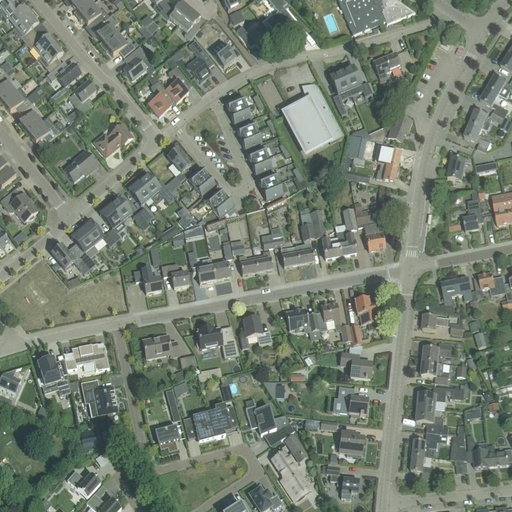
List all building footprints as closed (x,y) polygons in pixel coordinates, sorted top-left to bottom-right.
[(0,0),(0,17),(1,16),(13,6),(8,1),(9,0),(0,0)] [(88,0),(74,0),(77,2),(71,7),(76,13),(74,15),(74,14),(73,15),(77,19),(93,6),(88,0)] [(119,0),(118,0),(114,3),(120,10),(124,6),(119,0)] [(149,0),(155,7),(153,8),(159,17),(170,6),(165,0),(149,0)] [(241,8),(237,0),(228,0),(222,3),(227,14),(241,8)] [(283,9),(287,6),(281,0),(265,0),(277,14),(265,24),(277,38),(294,23),(283,9)] [(415,15),(393,0),(336,0),(353,37),(385,24),(386,27),(415,15)] [(177,28),(191,12),(182,5),(176,11),(170,6),(159,17),(167,23),(169,21),(177,28)] [(23,7),(18,12),(13,6),(1,16),(6,22),(10,19),(17,28),(32,15),(28,10),(27,11),(23,7)] [(103,10),(99,13),(93,6),(77,19),(80,23),(81,23),(81,22),(82,21),(87,27),(93,22),(97,28),(109,18),(103,10)] [(200,20),(191,12),(177,28),(186,35),(184,37),(190,42),(200,31),(194,26),(200,20)] [(238,12),(229,16),(234,26),(243,22),(238,12)] [(37,21),(32,15),(17,28),(14,31),(26,46),(36,37),(37,36),(33,30),(39,26),(35,22),(37,21)] [(109,18),(97,28),(102,33),(96,38),(101,44),(100,46),(99,45),(99,46),(102,50),(109,44),(110,44),(110,43),(118,37),(112,29),(120,23),(113,15),(109,18)] [(274,45),(258,24),(254,27),(254,28),(250,32),(249,31),(246,33),(240,26),(239,27),(241,28),(236,32),(250,50),(255,46),(262,55),(274,45)] [(48,37),(42,42),(37,36),(36,37),(26,46),(31,52),(35,48),(42,57),(57,45),(52,39),(51,41),(48,37)] [(128,41),(124,44),(118,37),(110,43),(110,44),(109,44),(102,50),(106,54),(106,53),(108,52),(113,58),(118,53),(123,59),(135,50),(128,41)] [(418,38),(410,40),(412,46),(420,43),(418,38)] [(219,39),(207,48),(221,65),(233,55),(219,39)] [(214,66),(195,43),(188,48),(197,59),(186,68),(200,86),(212,76),(208,71),(214,66)] [(42,57),(38,60),(45,69),(50,75),(62,66),(57,60),(63,55),(60,51),(61,50),(57,45),(42,57)] [(141,65),(146,61),(147,60),(147,59),(147,58),(147,57),(140,48),(131,55),(123,62),(128,67),(123,72),(132,84),(133,83),(141,76),(146,72),(141,65)] [(385,75),(389,73),(392,72),(400,69),(394,55),(372,64),(380,83),(387,79),(385,75)] [(511,58),(508,56),(501,69),(511,76),(511,75),(511,58)] [(166,63),(171,72),(168,75),(174,85),(166,92),(174,102),(174,103),(176,105),(188,96),(186,93),(192,88),(176,69),(178,68),(171,59),(166,63)] [(72,66),(68,69),(64,64),(62,66),(50,75),(47,78),(52,84),(57,80),(65,90),(81,77),(72,66)] [(340,72),(351,98),(362,93),(365,99),(372,96),(367,84),(360,87),(352,69),(349,70),(349,69),(340,72)] [(351,98),(340,72),(332,76),(333,77),(330,79),(338,97),(332,99),(337,111),(341,118),(346,115),(341,102),(351,98)] [(10,80),(8,78),(6,75),(0,80),(0,103),(2,105),(15,94),(9,86),(13,83),(10,80)] [(511,83),(510,87),(495,78),(487,90),(499,97),(504,88),(511,92),(511,83)] [(168,107),(174,103),(174,102),(166,92),(158,83),(150,89),(156,99),(148,106),(159,120),(171,110),(168,107)] [(68,100),(75,108),(81,117),(86,113),(94,107),(88,100),(96,94),(88,84),(68,100)] [(312,87),(310,87),(301,89),(304,97),(305,97),(309,103),(285,116),(306,154),(328,143),(329,145),(343,138),(318,91),(317,90),(316,89),(315,88),(312,87)] [(15,94),(2,105),(10,115),(16,110),(20,116),(32,106),(41,98),(45,94),(40,89),(36,92),(27,100),(25,98),(26,96),(20,89),(15,94)] [(494,105),(499,97),(487,90),(480,103),(491,110),(492,109),(496,111),(493,116),(502,120),(505,121),(509,113),(494,105)] [(256,105),(261,103),(257,96),(252,99),(256,105)] [(54,105),(59,102),(55,97),(50,100),(54,105)] [(242,98),(225,105),(230,116),(246,109),(242,98)] [(259,111),(264,109),(261,103),(256,105),(259,111)] [(36,111),(32,106),(20,116),(25,121),(19,126),(27,136),(35,130),(41,124),(35,117),(38,114),(36,111)] [(246,109),(230,116),(234,127),(251,120),(246,109)] [(475,112),(470,126),(482,131),(485,124),(489,126),(492,120),(488,118),(484,116),(475,112)] [(388,139),(391,140),(401,144),(406,131),(408,132),(412,123),(399,118),(395,130),(392,129),(388,139)] [(35,130),(27,136),(35,146),(41,141),(46,147),(61,134),(58,131),(48,119),(41,124),(35,130)] [(269,130),(274,127),(270,121),(265,123),(269,130)] [(511,124),(505,121),(500,130),(507,134),(511,125),(511,124)] [(236,131),(240,142),(257,135),(252,124),(236,131)] [(93,144),(104,158),(110,153),(112,155),(117,151),(115,149),(119,146),(121,149),(133,140),(122,126),(107,138),(104,135),(93,144)] [(479,137),(482,131),(470,126),(464,140),(479,146),(477,151),(486,155),(490,145),(482,142),(484,139),(479,137)] [(71,127),(66,131),(70,135),(75,131),(71,127)] [(272,136),(277,133),(274,127),(269,130),(272,136)] [(257,135),(240,142),(245,152),(261,145),(257,135)] [(354,138),(350,137),(346,158),(362,162),(367,141),(354,138)] [(279,148),(282,155),(287,152),(284,146),(279,148)] [(263,149),(246,156),(251,168),(268,161),(263,149)] [(381,150),(378,165),(380,166),(397,170),(401,154),(389,151),(381,150)] [(169,158),(167,160),(180,175),(175,179),(180,184),(191,175),(187,170),(191,167),(177,151),(175,153),(174,152),(168,157),(169,158)] [(290,158),(287,152),(282,155),(286,161),(290,158)] [(90,172),(96,167),(97,169),(98,168),(85,153),(74,162),(75,164),(64,173),(74,185),(84,177),(86,178),(89,176),(88,175),(89,174),(90,172)] [(448,181),(457,183),(461,184),(464,173),(466,163),(452,160),(448,181)] [(272,171),(268,161),(251,168),(255,178),(272,171)] [(496,165),(475,169),(476,175),(497,171),(496,165)] [(342,172),(341,179),(368,185),(370,178),(346,173),(347,167),(343,166),(342,172)] [(377,175),(376,180),(381,182),(384,183),(394,185),(397,170),(380,166),(379,173),(378,172),(377,175)] [(9,173),(6,169),(0,174),(0,193),(15,180),(9,173)] [(186,181),(194,190),(208,179),(200,170),(186,181)] [(295,178),(300,176),(297,170),(292,172),(295,178)] [(257,182),(262,192),(278,186),(274,175),(257,182)] [(298,185),(303,182),(300,176),(295,178),(298,185)] [(147,177),(138,185),(151,200),(160,192),(147,177)] [(208,179),(194,190),(202,199),(215,188),(208,179)] [(169,184),(165,188),(167,191),(170,194),(174,191),(169,184)] [(154,204),(151,200),(138,185),(128,192),(141,208),(145,205),(148,208),(154,204)] [(266,203),(283,196),(278,186),(262,192),(266,203)] [(5,190),(0,193),(0,194),(3,198),(8,194),(5,190)] [(2,202),(0,203),(9,215),(12,215),(13,215),(14,213),(18,217),(24,225),(28,222),(31,222),(33,220),(33,217),(38,214),(31,206),(32,205),(24,195),(21,198),(15,191),(8,197),(2,202)] [(175,200),(170,195),(170,194),(167,191),(161,196),(169,205),(175,200)] [(170,195),(175,200),(179,196),(175,191),(170,195)] [(226,200),(218,191),(204,202),(212,211),(226,200)] [(497,229),(511,226),(505,197),(491,200),(497,229)] [(185,198),(180,202),(185,207),(189,203),(185,198)] [(119,200),(109,208),(122,224),(131,216),(119,200)] [(226,200),(212,211),(219,221),(233,209),(226,200)] [(268,208),(265,210),(267,217),(287,207),(284,201),(268,208)] [(466,235),(479,232),(478,226),(484,225),(482,214),(480,203),(480,202),(468,204),(469,221),(463,222),(466,235)] [(112,231),(107,235),(115,245),(118,242),(120,240),(117,236),(126,228),(122,224),(109,208),(100,216),(112,231)] [(301,228),(304,242),(315,240),(311,215),(309,209),(299,211),(300,217),(302,228),(301,228)] [(358,230),(363,228),(363,226),(375,224),(381,223),(378,209),(372,211),(370,212),(355,215),(357,226),(358,230)] [(139,215),(147,224),(152,219),(144,210),(139,215)] [(183,210),(177,215),(182,221),(179,223),(184,229),(193,222),(183,210)] [(337,240),(341,259),(356,256),(354,246),(352,237),(351,233),(356,232),(352,211),(343,213),(347,233),(336,235),(337,240)] [(321,213),(311,215),(315,240),(326,238),(322,218),(321,213)] [(198,214),(194,217),(198,223),(202,219),(198,214)] [(141,229),(147,224),(139,215),(133,219),(141,229)] [(224,222),(206,228),(208,234),(226,228),(224,222)] [(109,249),(115,245),(107,235),(103,239),(90,224),(81,232),(93,248),(102,240),(109,249)] [(363,228),(368,254),(385,250),(380,224),(370,226),(363,228)] [(202,228),(184,234),(185,241),(203,237),(202,228)] [(0,230),(0,251),(10,244),(0,230)] [(84,256),(93,248),(81,232),(71,240),(84,256)] [(167,233),(159,238),(163,244),(171,239),(167,233)] [(271,236),(274,249),(284,247),(282,234),(271,236)] [(274,249),(271,236),(261,238),(264,251),(274,249)] [(182,238),(172,240),(173,243),(178,243),(179,247),(184,246),(182,238)] [(325,262),(341,259),(337,240),(322,243),(325,262)] [(222,244),(223,249),(226,263),(232,261),(230,248),(229,243),(222,244)] [(233,258),(244,256),(242,243),(231,245),(233,258)] [(295,248),(297,255),(299,267),(314,264),(312,254),(311,245),(305,246),(295,248)] [(53,254),(51,256),(65,272),(74,263),(61,248),(59,249),(58,248),(52,253),(53,254)] [(157,249),(150,252),(152,259),(159,257),(157,249)] [(283,270),(299,267),(297,255),(288,256),(286,249),(280,251),(282,260),(283,270)] [(197,268),(194,255),(193,250),(187,251),(189,263),(190,269),(197,268)] [(273,272),(271,262),(269,253),(263,254),(263,257),(254,259),(257,275),(273,272)] [(87,257),(81,262),(89,272),(95,267),(87,257)] [(238,259),(240,268),(242,278),(257,275),(254,259),(246,261),(245,257),(238,259)] [(84,276),(89,272),(81,262),(76,267),(84,276)] [(212,268),(215,283),(229,280),(229,281),(230,281),(228,271),(227,265),(212,268)] [(161,269),(161,270),(163,279),(171,278),(174,291),(189,288),(187,278),(186,274),(179,276),(177,266),(161,269)] [(197,271),(198,277),(199,286),(200,286),(215,283),(212,268),(197,271)] [(161,294),(159,284),(158,280),(152,281),(150,271),(143,272),(134,274),(135,285),(143,283),(146,296),(161,294)] [(474,282),(476,293),(485,292),(490,291),(491,298),(506,296),(505,290),(499,291),(497,281),(493,281),(492,276),(478,279),(479,281),(474,282)] [(73,293),(84,287),(81,281),(70,286),(73,293)] [(469,281),(455,283),(458,299),(463,298),(465,304),(473,302),(469,281)] [(445,307),(439,308),(440,314),(446,314),(455,316),(453,306),(452,300),(458,299),(455,283),(441,286),(445,307)] [(374,315),(378,314),(376,304),(369,305),(368,299),(354,302),(357,317),(359,316),(361,327),(367,326),(368,332),(377,330),(376,324),(374,315)] [(478,303),(470,304),(472,315),(480,314),(478,303)] [(504,316),(510,315),(508,303),(502,304),(504,316)] [(353,348),(349,330),(348,328),(342,329),(341,324),(340,324),(336,306),(321,309),(322,315),(316,316),(319,334),(327,333),(325,324),(334,323),(334,326),(335,333),(338,335),(341,334),(344,345),(346,345),(347,350),(353,348)] [(308,329),(307,321),(305,312),(285,316),(287,324),(287,325),(288,328),(289,333),(308,329)] [(315,316),(308,317),(310,329),(311,334),(309,334),(311,342),(320,340),(318,332),(315,316)] [(463,338),(464,330),(464,328),(461,317),(460,317),(458,327),(451,326),(450,324),(450,321),(449,321),(434,319),(424,318),(422,332),(435,334),(436,327),(452,329),(451,337),(463,338)] [(240,341),(242,351),(249,350),(247,340),(257,338),(259,348),(271,346),(269,334),(261,335),(259,320),(243,323),(246,340),(240,341)] [(480,323),(470,325),(472,335),(482,332),(480,323)] [(353,348),(361,346),(358,328),(349,330),(353,348)] [(200,351),(222,347),(224,360),(238,357),(233,338),(220,341),(218,332),(213,333),(212,330),(198,332),(199,335),(197,336),(200,351)] [(479,351),(486,348),(485,344),(483,336),(475,338),(479,351)] [(171,359),(179,358),(176,344),(169,345),(168,338),(159,340),(159,341),(142,344),(146,362),(171,357),(171,359)] [(64,362),(66,371),(66,373),(77,371),(76,368),(94,364),(95,373),(109,370),(104,348),(104,349),(98,350),(97,347),(97,346),(71,351),(71,352),(72,352),(74,362),(65,363),(65,361),(64,361),(64,362)] [(440,366),(441,358),(451,359),(451,357),(452,347),(440,346),(439,352),(424,350),(423,364),(440,366)] [(371,365),(360,364),(358,364),(358,358),(341,356),(340,368),(351,369),(350,380),(370,382),(371,365)] [(70,390),(66,373),(66,371),(57,374),(55,368),(53,360),(51,361),(50,359),(48,358),(40,360),(39,362),(40,364),(38,365),(40,373),(44,388),(56,385),(60,398),(71,395),(70,390)] [(194,358),(188,359),(190,370),(197,368),(194,358)] [(471,364),(473,370),(479,368),(477,362),(471,364)] [(423,364),(421,378),(436,380),(435,386),(445,387),(448,387),(449,374),(444,374),(444,366),(440,366),(423,364)] [(458,368),(457,380),(465,381),(467,369),(458,368)] [(0,376),(0,390),(14,397),(20,385),(12,381),(16,372),(0,376)] [(182,374),(175,377),(178,385),(185,382),(182,374)] [(94,404),(97,419),(118,415),(113,389),(99,392),(97,382),(80,385),(85,406),(94,404)] [(228,385),(220,387),(225,403),(233,401),(228,385)] [(511,385),(495,390),(498,402),(498,403),(511,399),(511,385)] [(179,388),(173,390),(175,399),(182,396),(179,388)] [(276,401),(284,401),(284,388),(273,388),(273,396),(275,396),(276,401)] [(339,390),(337,403),(342,403),(341,415),(348,416),(359,417),(359,418),(362,418),(362,417),(366,418),(368,401),(353,399),(354,391),(344,390),(339,390)] [(452,391),(451,401),(463,402),(464,400),(464,392),(460,392),(452,391)] [(491,393),(483,397),(487,404),(495,400),(491,393)] [(417,411),(435,412),(444,413),(445,404),(446,397),(436,396),(426,395),(426,397),(419,397),(417,411)] [(5,401),(2,406),(9,409),(11,403),(5,401)] [(207,415),(215,441),(225,438),(224,435),(231,433),(230,431),(238,428),(233,408),(225,410),(224,407),(214,409),(215,413),(207,415)] [(502,407),(492,409),(493,418),(503,416),(502,407)] [(288,425),(275,434),(268,409),(256,413),(255,408),(245,411),(251,432),(257,430),(259,438),(274,433),(280,442),(294,433),(288,425)] [(435,412),(417,411),(416,425),(423,425),(423,428),(429,428),(428,436),(448,438),(449,429),(445,429),(443,429),(444,421),(435,420),(435,412)] [(207,415),(182,422),(188,442),(197,440),(199,445),(215,441),(207,415)] [(322,423),(322,424),(305,422),(304,430),(316,431),(316,429),(321,429),(321,431),(336,432),(337,425),(322,423)] [(170,425),(154,430),(155,434),(154,434),(158,448),(159,447),(160,452),(167,450),(168,454),(178,452),(175,443),(179,442),(175,428),(171,429),(170,425)] [(92,437),(91,432),(79,434),(82,449),(83,449),(92,447),(101,446),(99,436),(92,437)] [(355,434),(345,433),(341,433),(339,454),(346,455),(346,457),(351,457),(361,459),(363,439),(354,438),(355,434)] [(411,458),(413,458),(426,460),(429,460),(430,450),(437,451),(438,445),(447,446),(448,438),(428,436),(428,437),(426,437),(426,444),(414,442),(413,452),(411,452),(411,458)] [(453,438),(452,445),(457,445),(456,462),(456,463),(467,464),(465,441),(465,439),(458,439),(453,438)] [(473,438),(467,439),(469,454),(473,454),(475,471),(489,470),(489,469),(487,449),(487,453),(479,453),(473,438)] [(301,447),(290,453),(295,461),(305,454),(301,447)] [(494,448),(487,449),(489,470),(489,469),(509,468),(508,465),(511,465),(511,457),(511,452),(505,453),(506,456),(495,457),(494,448)] [(298,475),(283,453),(270,461),(282,480),(280,481),(294,503),(304,497),(300,490),(307,486),(299,475),(298,475)] [(413,458),(411,474),(422,475),(421,482),(433,483),(434,473),(435,470),(431,469),(425,469),(426,460),(413,458)] [(468,475),(467,464),(456,463),(457,476),(468,475)] [(350,478),(344,478),(338,477),(339,470),(327,468),(326,477),(330,477),(329,484),(337,485),(336,487),(341,488),(340,497),(341,497),(341,501),(349,502),(350,498),(351,498),(351,496),(357,497),(358,482),(349,481),(350,478)] [(66,483),(87,502),(101,486),(90,476),(85,482),(75,473),(66,483)] [(260,491),(249,498),(257,511),(266,511),(271,509),(272,511),(273,511),(282,506),(276,497),(272,500),(267,493),(263,495),(260,491)] [(85,506),(91,511),(120,511),(122,511),(111,501),(106,506),(94,496),(85,506)]
